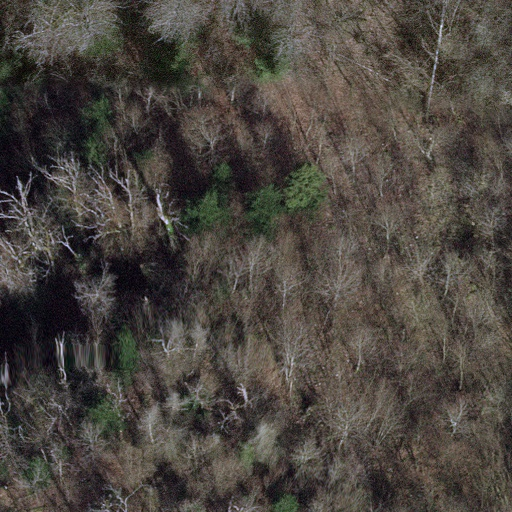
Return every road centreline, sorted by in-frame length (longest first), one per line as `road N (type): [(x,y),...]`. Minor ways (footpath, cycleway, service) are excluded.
road 1 (track): [(489,337),(424,292),(231,55)]
road 2 (track): [(511,371),(489,337),(501,0)]
